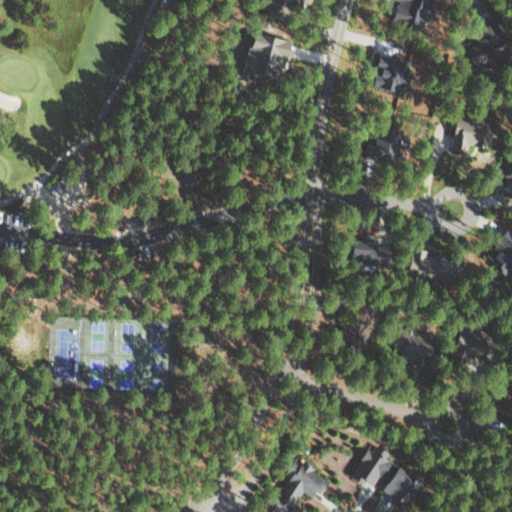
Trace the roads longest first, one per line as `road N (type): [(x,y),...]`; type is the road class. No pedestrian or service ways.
road 1 (residential): [(349,0),(307,195),(309,234),(287,372),(257,465),(221,511)]
road 2 (residential): [(480,435),(287,372)]
road 3 (residential): [(307,195),(431,209)]
